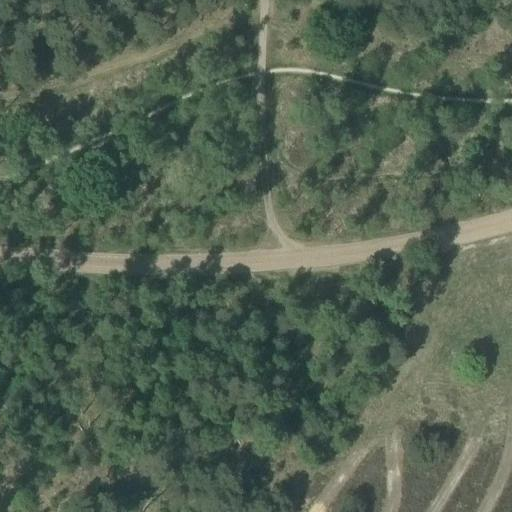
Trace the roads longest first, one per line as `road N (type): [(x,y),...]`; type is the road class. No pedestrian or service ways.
road 1 (track): [(271,260),(0,256)]
road 2 (track): [(271,260),(263,0)]
road 3 (track): [(511,218),(362,252),(271,260)]
